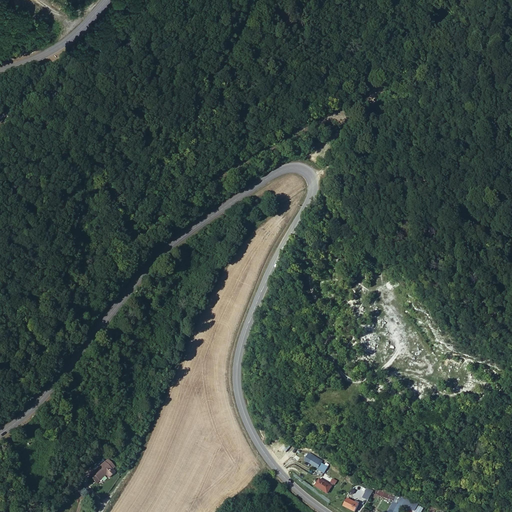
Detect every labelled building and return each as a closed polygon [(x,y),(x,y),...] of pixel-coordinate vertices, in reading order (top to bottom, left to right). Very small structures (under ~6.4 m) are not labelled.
[(324,472),(328,466),(321,462),(323,460),(309,452),(304,460),(324,472)] [(106,456),(103,458),(111,467),(114,465),(106,456)] [(103,458),(91,470),(98,478),(105,472),(108,475),(113,471),(111,468),(111,467),(103,458)] [(98,478),(91,470),(87,472),(94,481),(98,478)] [(316,487),(328,495),(332,488),(320,480),(316,487)] [(70,490),(75,493),(80,486),(76,482),(70,490)] [(368,497),(370,498),(374,491),(368,487),(362,497),(366,500),(368,497)] [(376,490),(375,495),(390,499),(391,494),(376,490)] [(388,511),(399,511),(404,504),(406,500),(401,498),(397,496),(388,511)] [(343,507),(351,511),(356,511),(360,505),(355,502),(356,501),(349,497),(343,507)]
